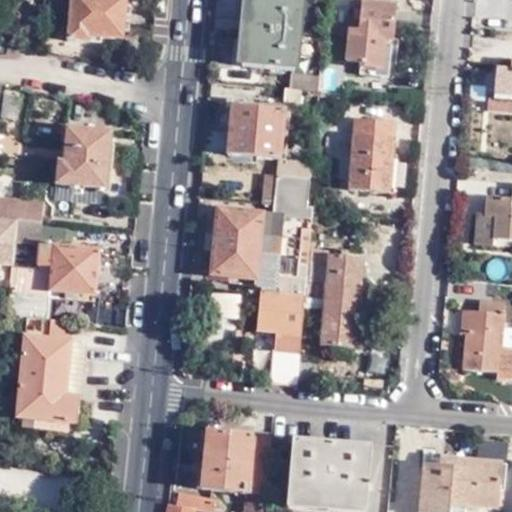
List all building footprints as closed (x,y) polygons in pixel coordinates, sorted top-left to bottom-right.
[(69,0),(45,0),(45,13),(68,16),(69,0)] [(124,40),(127,0),(72,0),(69,40),(91,42),(92,37),(124,40)] [(297,0),(246,0),(241,64),(291,68),(297,0)] [(393,5),(361,2),(359,32),(353,32),(351,64),(358,64),(358,68),(380,70),(382,41),(390,42),(393,5)] [(511,68),(497,68),(496,92),(490,92),(489,101),(511,103),(511,68)] [(318,91),(319,78),(291,75),(290,89),(293,89),(304,90),(318,91)] [(293,89),(291,111),(302,112),(304,90),(293,89)] [(511,103),(489,101),(488,113),(511,114),(511,103)] [(256,157),(278,159),(283,110),(232,105),(227,155),(256,157)] [(395,124),(355,120),(350,190),(386,193),(389,158),(393,158),(395,124)] [(56,186),(104,191),(110,135),(67,131),(64,165),(57,164),(56,186)] [(286,160),(278,159),(276,176),(310,180),(312,163),(286,160)] [(276,176),(267,175),(264,202),(265,202),(273,203),(276,176)] [(308,206),(310,180),(276,176),(273,203),(308,206)] [(103,205),(104,191),(56,186),(55,200),(103,205)] [(0,198),(0,219),(6,220),(8,199),(0,198)] [(486,198),(485,218),(476,217),(473,246),(492,248),(492,239),(511,241),(511,198),(511,200),(486,198)] [(43,203),(8,199),(6,220),(15,221),(41,224),(43,203)] [(308,206),(273,203),(272,215),(218,210),(211,275),(255,279),(254,290),(261,291),(295,293),(303,225),(310,225),(312,208),(312,206),(308,206)] [(211,275),(218,210),(209,209),(202,274),(211,275)] [(0,267),(10,268),(12,244),(15,221),(6,220),(0,219),(0,267)] [(43,224),(41,224),(15,221),(12,244),(39,247),(41,245),(43,224)] [(48,292),(83,296),(93,297),(98,252),(41,245),(39,247),(36,267),(50,269),(48,292)] [(325,281),(328,254),(308,252),(305,282),(325,285),(325,281)] [(362,257),(328,254),(325,281),(325,285),(319,343),(354,347),(362,257)] [(295,293),(261,291),(257,329),(256,335),(277,337),(276,354),(298,356),(300,333),(304,294),(295,293)] [(47,297),(44,321),(70,324),(79,325),(83,296),(48,292),(47,297)] [(8,294),(6,318),(24,320),(44,321),(47,297),(8,294)] [(468,337),(463,371),(497,375),(497,382),(511,384),(511,357),(500,356),(504,330),(505,316),(507,304),(481,301),(480,313),(471,312),(468,337)] [(461,336),(468,337),(471,312),(465,311),(461,336)] [(44,321),(24,320),(15,419),(74,425),(77,400),(67,398),(64,398),(69,345),(70,324),(44,321)] [(511,331),(504,330),(500,356),(511,357),(511,331)] [(67,398),(77,400),(82,346),(69,345),(64,398),(67,398)] [(298,356),(276,354),(272,383),(295,385),(298,356)] [(351,359),(330,357),(328,376),(349,378),(351,359)] [(74,425),(15,419),(14,429),(73,435),(74,425)] [(265,497),(270,439),(207,434),(201,490),(251,495),(265,497)] [(322,451),(293,448),(288,504),(359,511),(365,455),(339,452),(339,446),(323,444),(322,451)] [(452,469),(424,467),(419,511),(448,511),(449,506),(497,511),(500,465),(453,461),(452,469)] [(176,493),(174,505),(176,506),(192,509),(205,511),(211,511),(213,500),(176,493)] [(263,511),(265,497),(251,495),(250,502),(246,502),(245,511),(263,511)]
